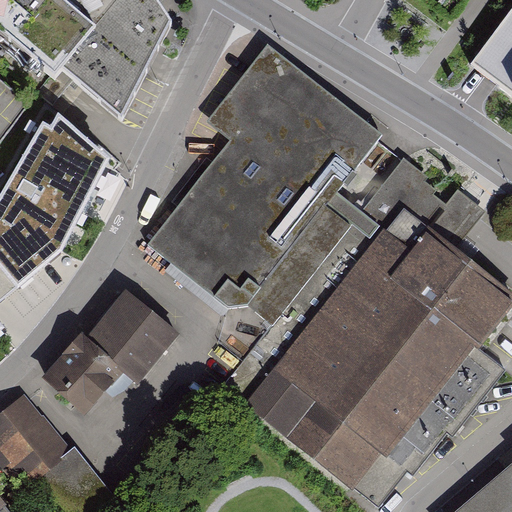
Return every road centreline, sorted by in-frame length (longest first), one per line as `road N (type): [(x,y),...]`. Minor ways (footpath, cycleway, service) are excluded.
road 1 (residential): [(231,0),(95,277),(0,383)]
road 2 (tertiary): [(341,57),(511,164)]
road 3 (residential): [(511,429),(417,511)]
